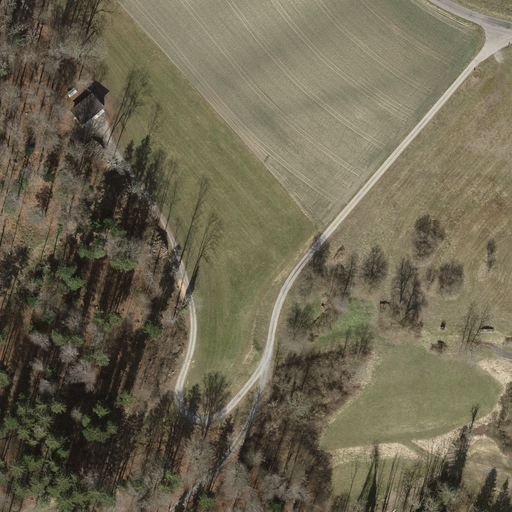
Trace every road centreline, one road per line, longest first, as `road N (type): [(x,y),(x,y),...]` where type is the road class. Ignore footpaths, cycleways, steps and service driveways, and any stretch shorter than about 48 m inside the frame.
road 1 (track): [(506,31),(285,291),(260,408),(241,446),(178,511)]
road 2 (track): [(269,359),(218,418),(195,423),(182,410),(177,392),(194,328),(189,297),(166,226),(103,129)]
